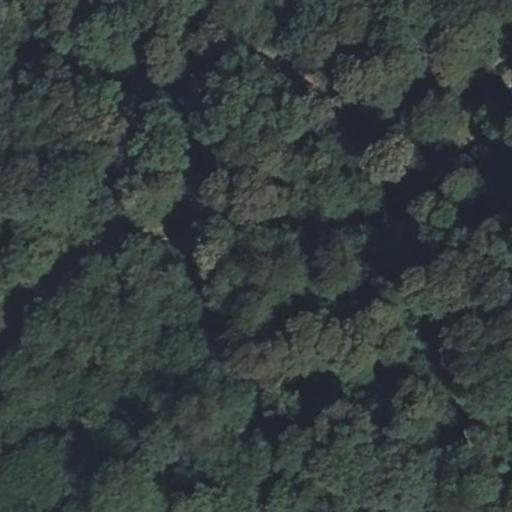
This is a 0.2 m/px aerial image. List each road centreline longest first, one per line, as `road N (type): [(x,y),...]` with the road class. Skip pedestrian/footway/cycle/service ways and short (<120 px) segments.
road 1 (track): [(0,353),(81,253),(135,239),(376,223),(444,173),(511,76)]
road 2 (track): [(511,48),(381,130),(360,127),(284,73),(246,61),(162,100),(0,54)]
